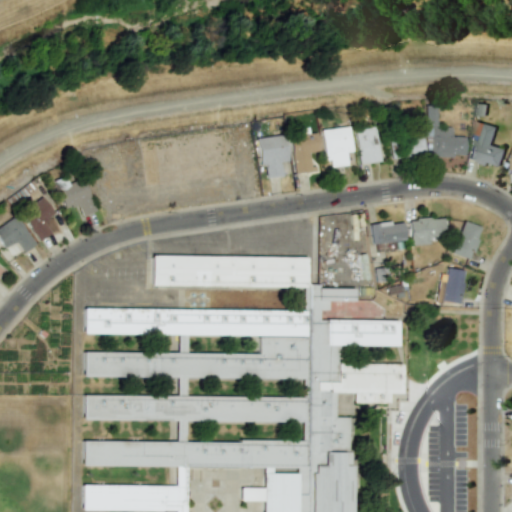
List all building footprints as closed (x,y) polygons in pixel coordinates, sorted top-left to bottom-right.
[(423,156),(461,156),(462,137),(450,137),(450,127),(435,127),(435,105),(425,105),(423,156)] [(496,127),(474,120),(469,138),(472,139),(466,159),(500,168),(505,149),(491,145),(496,127)] [(324,167),(345,165),(344,152),(350,151),(348,126),(321,129),(324,167)] [(378,161),(373,126),(352,129),(358,164),(378,161)] [(291,174),(310,172),(308,152),(317,151),(315,132),(307,133),(306,128),(298,129),(298,135),(288,136),(291,174)] [(228,162),(225,135),(147,145),(149,161),(162,159),(164,171),(228,162)] [(285,161),(282,135),(255,137),(257,165),(262,164),(263,178),(280,176),(278,162),(285,161)] [(421,137),(399,139),(400,157),(422,155),(421,137)] [(80,216),(93,210),(79,178),(64,185),(61,178),(52,182),(64,209),(75,204),(80,216)] [(41,221),(52,214),(41,197),(18,213),(37,241),(49,233),(41,221)] [(0,224),(0,239),(11,257),(32,244),(14,216),(0,224)] [(428,244),(427,237),(442,236),(441,218),(407,219),(408,245),(428,244)] [(466,260),(479,228),(461,220),(448,253),(466,260)] [(367,223),(368,243),(402,241),(401,222),(367,223)] [(436,281),(433,300),(457,304),(462,271),(444,267),(442,282),(436,281)]
